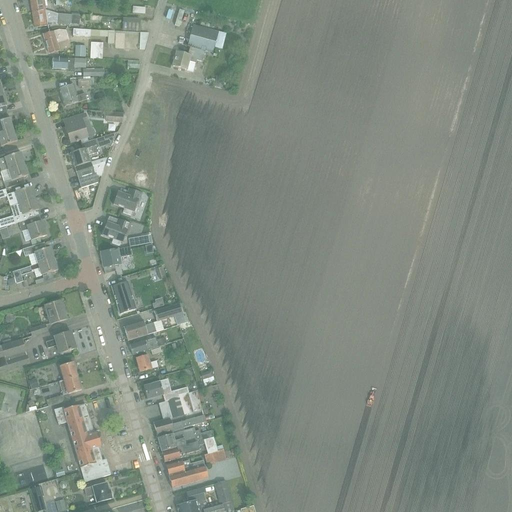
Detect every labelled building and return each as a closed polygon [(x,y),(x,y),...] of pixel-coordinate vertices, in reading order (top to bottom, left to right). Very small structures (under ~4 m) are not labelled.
[(46,11),(43,0),(30,0),(32,13),(46,11)] [(80,11),(80,2),(56,0),(56,6),(75,6),(75,10),(80,11)] [(145,15),(145,8),(127,7),(127,13),(133,13),(133,14),(145,15)] [(79,25),(80,16),(57,14),(46,11),(32,13),(35,28),(48,26),(57,25),(68,25),(68,24),(79,25)] [(139,31),(140,21),(136,20),(124,20),(123,30),(139,31)] [(218,33),(193,26),(187,45),(191,46),(188,55),(177,52),(173,67),(187,71),(189,62),(196,64),(197,61),(202,62),(206,50),(212,52),(218,33)] [(91,31),(73,29),(73,36),(90,38),(91,31)] [(59,30),(54,32),(43,35),(49,55),(60,52),(57,44),(69,40),(66,31),(59,30)] [(144,51),(149,34),(140,33),(139,51),(144,51)] [(102,60),(103,49),(103,44),(91,43),(90,59),(102,60)] [(86,60),(85,60),(53,58),(52,70),(67,71),(67,65),(74,65),(74,68),(85,69),(86,60)] [(64,107),(79,103),(86,100),(85,94),(77,96),(73,85),(59,90),(64,107)] [(122,123),(123,115),(107,113),(106,122),(122,123)] [(0,134),(13,130),(10,119),(3,121),(1,115),(0,114),(0,134)] [(92,130),(91,130),(88,122),(87,122),(85,115),(68,120),(70,127),(66,128),(71,144),(76,142),(76,143),(79,142),(78,141),(93,137),(94,136),(94,135),(94,134),(94,133),(94,132),(93,131),(92,131),(92,130)] [(17,142),(13,130),(0,134),(0,145),(1,147),(17,142)] [(81,145),(83,150),(70,154),(75,168),(90,163),(88,156),(96,153),(95,150),(107,146),(111,147),(118,133),(84,144),(81,145)] [(21,153),(5,158),(0,159),(0,167),(1,172),(24,165),(21,153)] [(94,174),(91,165),(90,163),(75,168),(81,189),(98,183),(99,181),(96,173),(94,174)] [(1,172),(7,189),(25,183),(23,178),(28,176),(24,165),(1,172)] [(8,197),(10,202),(11,207),(35,199),(31,187),(8,195),(8,197)] [(8,197),(8,195),(6,189),(0,191),(0,199),(8,197)] [(124,209),(123,213),(131,217),(133,212),(134,213),(136,207),(137,208),(142,194),(129,189),(127,196),(118,193),(113,205),(124,209)] [(39,211),(35,199),(11,207),(12,211),(14,216),(0,220),(0,228),(0,229),(19,223),(35,218),(33,212),(39,211)] [(19,223),(21,231),(21,232),(23,232),(26,242),(31,240),(32,241),(47,236),(42,222),(37,224),(35,218),(19,223)] [(118,220),(116,226),(107,223),(102,236),(113,240),(112,244),(120,247),(121,243),(123,243),(125,238),(126,238),(131,225),(118,220)] [(43,250),(42,244),(22,250),(25,258),(30,256),(33,266),(54,260),(50,248),(43,250)] [(121,265),(120,258),(132,256),(130,247),(129,248),(101,253),(103,268),(104,268),(105,275),(116,272),(115,266),(121,265)] [(144,253),(146,261),(154,259),(152,251),(144,253)] [(58,271),(54,260),(33,266),(13,273),(17,284),(23,282),(21,276),(32,272),(32,271),(34,270),(36,278),(58,271)] [(120,315),(136,310),(128,283),(111,287),(120,315)] [(45,307),(48,317),(50,325),(67,320),(61,302),(45,307)] [(180,304),(154,311),(157,322),(183,314),(180,304)] [(143,321),(136,323),(124,327),(128,341),(136,339),(155,333),(152,324),(145,326),(143,321)] [(32,337),(48,332),(46,324),(29,329),(32,337)] [(55,340),(45,343),(47,349),(57,346),(59,354),(76,349),(71,333),(54,338),(55,340)] [(133,356),(167,346),(165,339),(152,343),(151,339),(129,346),(133,356)] [(0,372),(29,363),(22,340),(0,346),(0,372)] [(136,359),(140,373),(152,370),(152,369),(158,368),(156,362),(150,364),(148,356),(136,359)] [(73,363),(60,367),(64,381),(77,377),(73,363)] [(77,377),(64,381),(59,382),(63,396),(46,401),(48,407),(67,402),(66,396),(81,391),(77,377)] [(170,393),(169,387),(167,381),(160,383),(160,381),(151,384),(152,385),(144,387),(147,400),(164,395),(165,402),(168,401),(179,398),(178,396),(180,395),(194,391),(197,391),(196,386),(170,393)] [(194,391),(180,395),(178,396),(179,398),(168,401),(172,419),(200,411),(194,391)] [(31,404),(41,401),(39,395),(29,398),(31,404)] [(94,434),(85,405),(79,407),(79,406),(64,411),(64,408),(54,411),(59,426),(67,423),(85,483),(111,475),(108,465),(101,467),(100,462),(102,462),(98,448),(102,447),(98,433),(94,434)] [(157,436),(206,422),(204,416),(171,425),(170,420),(154,424),(157,436)] [(195,428),(158,439),(162,452),(213,438),(212,431),(197,435),(195,428)] [(214,438),(204,441),(208,454),(218,452),(214,438)] [(197,443),(162,453),(165,463),(180,459),(179,455),(186,453),(186,455),(199,451),(197,443)] [(226,460),(223,450),(218,452),(208,454),(204,456),(206,465),(226,460)] [(182,462),(166,466),(172,489),(208,479),(203,461),(191,465),(183,467),(182,462)] [(206,503),(205,498),(204,494),(187,499),(188,503),(177,507),(178,511),(232,511),(234,511),(225,482),(215,485),(220,505),(205,509),(204,504),(206,503)] [(107,484),(85,490),(87,498),(94,496),(97,504),(112,499),(110,491),(109,491),(107,484)] [(36,511),(42,511),(45,511),(39,488),(31,490),(36,511)] [(63,500),(56,502),(58,511),(62,511),(66,511),(63,500)]
